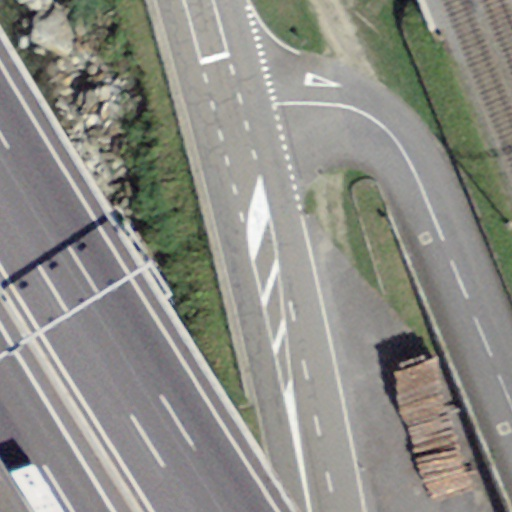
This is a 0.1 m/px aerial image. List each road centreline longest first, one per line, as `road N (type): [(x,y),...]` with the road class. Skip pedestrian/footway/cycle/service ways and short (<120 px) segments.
road 1 (tertiary): [(227,114),(314,104),(345,108),(387,132),(410,166),(511,409)]
road 2 (primary): [(317,511),(227,114)]
road 3 (motorway): [(197,511),(0,186)]
road 4 (motorway): [(0,405),(62,511)]
